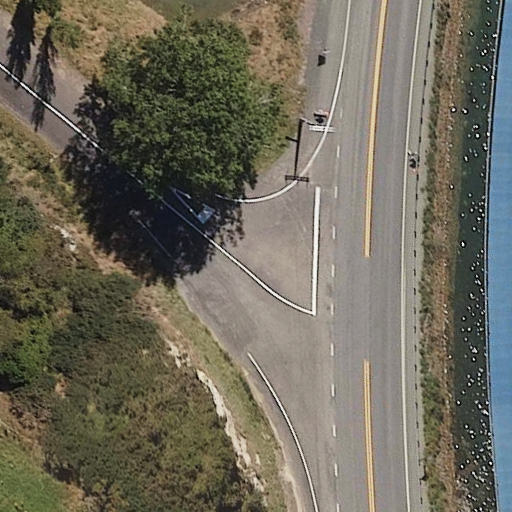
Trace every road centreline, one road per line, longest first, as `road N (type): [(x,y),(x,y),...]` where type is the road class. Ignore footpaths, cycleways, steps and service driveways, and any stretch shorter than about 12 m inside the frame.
road 1 (secondary): [(0,66),(269,292),(314,315),(369,327)]
road 2 (trunk): [(385,0),(369,327)]
road 3 (trunk): [(369,327),(373,511)]
